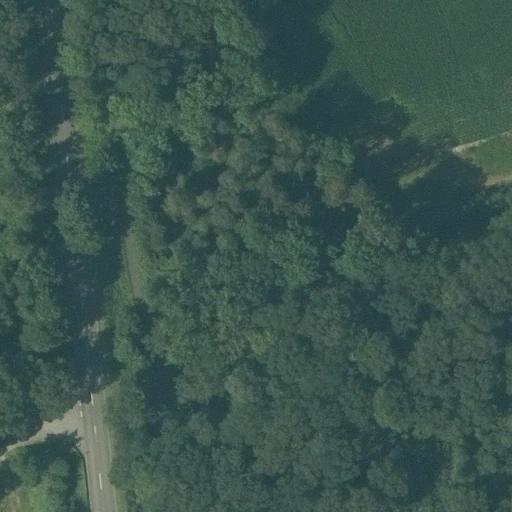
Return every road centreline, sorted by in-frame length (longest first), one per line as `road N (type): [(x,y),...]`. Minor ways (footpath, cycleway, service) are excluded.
road 1 (track): [(91,396),(160,376),(244,328),(511,217)]
road 2 (tertiary): [(49,0),(92,406)]
